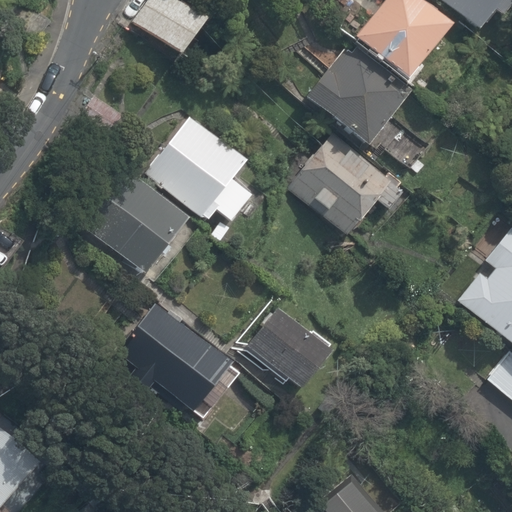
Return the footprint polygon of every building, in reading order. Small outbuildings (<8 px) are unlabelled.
[(206,25),(176,0),(148,0),(131,20),(177,59),(206,25)] [(445,25),(416,0),(383,0),(354,36),(400,81),(445,25)] [(500,0),(433,0),(469,33),(500,0)] [(406,96),(343,49),(306,97),(362,149),(406,96)] [(116,115),(96,98),(84,116),(106,131),(116,115)] [(249,163),(193,118),(149,174),(206,218),(249,163)] [(390,188),(328,137),(285,190),(348,240),(390,188)] [(186,219),(125,169),(79,224),(141,274),(186,219)] [(511,230),(511,229),(452,302),(511,347),(511,230)] [(229,361),(161,302),(120,350),(188,409),(229,361)] [(327,350),(277,309),(244,348),(294,389),(327,350)] [(511,348),(510,348),(482,376),(511,400),(511,348)] [(0,507),(41,464),(0,424),(0,507)] [(374,511),(349,479),(309,511),(374,511)]
